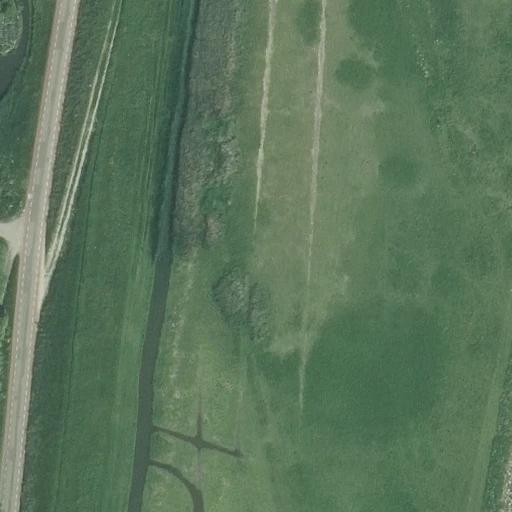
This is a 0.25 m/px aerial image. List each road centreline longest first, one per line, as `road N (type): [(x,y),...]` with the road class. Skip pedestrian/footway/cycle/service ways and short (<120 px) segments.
road 1 (tertiary): [(11,511),(70,0)]
road 2 (track): [(123,0),(30,315)]
